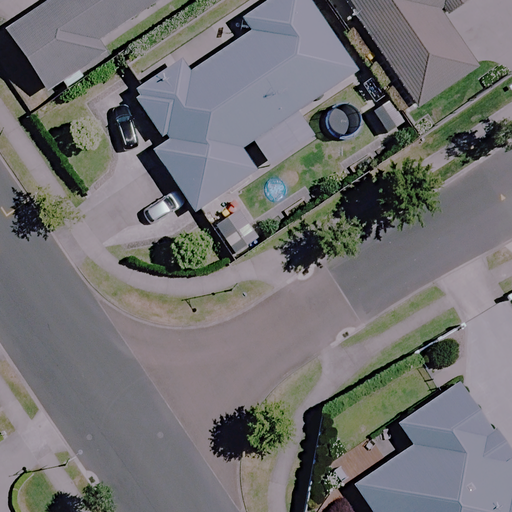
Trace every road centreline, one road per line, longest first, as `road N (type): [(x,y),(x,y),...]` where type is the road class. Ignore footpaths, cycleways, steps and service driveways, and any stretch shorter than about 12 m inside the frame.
road 1 (residential): [(121,432),(511,195)]
road 2 (tertiary): [(121,432),(0,251)]
